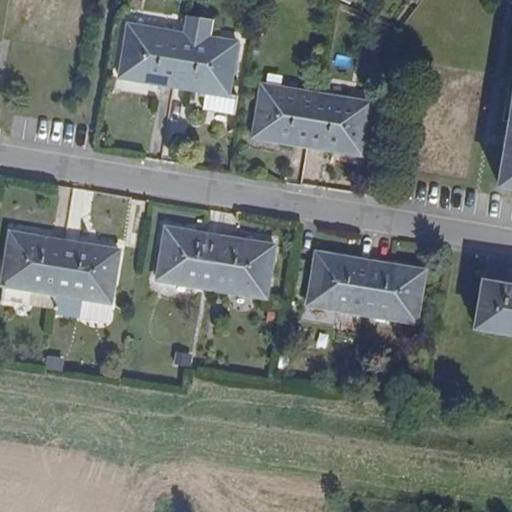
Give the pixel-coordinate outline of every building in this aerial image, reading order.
[(205,93),(204,98),(202,111),(234,116),(238,98),(229,96),(238,45),(210,41),(213,23),(185,18),(182,36),(128,27),(120,78),(197,91),(205,93)] [(261,86),(253,139),(361,157),(370,105),(261,86)] [(511,108),(500,187),(511,188),(511,108)] [(165,230),(157,282),(266,299),(274,248),(165,230)] [(10,235),(2,287),(56,296),(53,314),(107,323),(110,305),(119,253),(10,235)] [(316,255),(307,307),(416,324),(424,274),(316,255)] [(476,330),(511,335),(511,288),(483,284),(476,330)]
